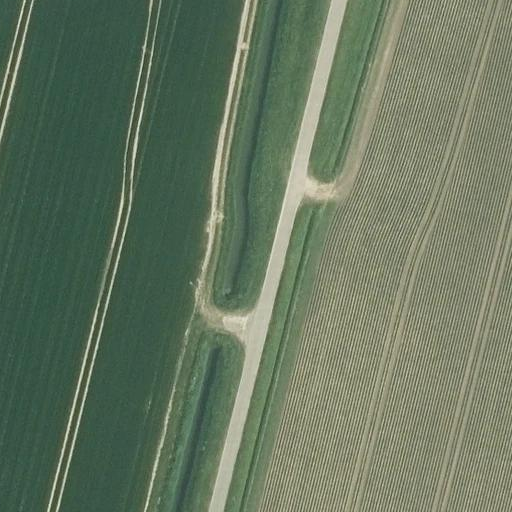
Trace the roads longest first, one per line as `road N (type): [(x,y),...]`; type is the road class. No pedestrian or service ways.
road 1 (unclassified): [(214,511),(339,0)]
road 2 (track): [(362,0),(313,189)]
